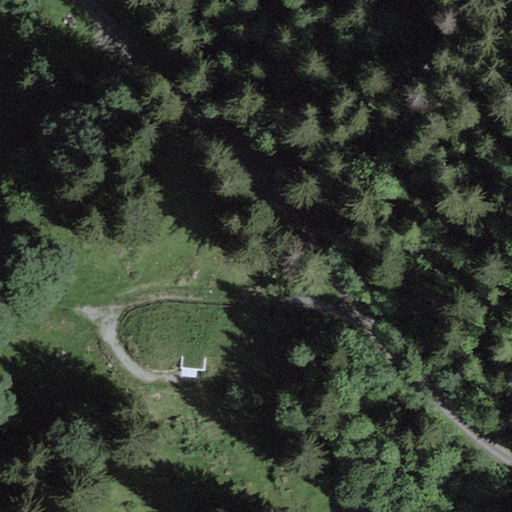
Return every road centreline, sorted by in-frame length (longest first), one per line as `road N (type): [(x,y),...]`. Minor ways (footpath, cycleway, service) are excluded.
road 1 (track): [(346,266),(103,0)]
road 2 (track): [(390,511),(374,484),(346,266)]
road 3 (track): [(511,439),(346,266)]
